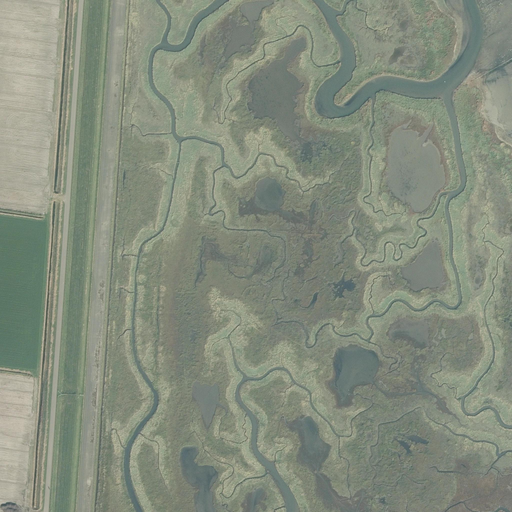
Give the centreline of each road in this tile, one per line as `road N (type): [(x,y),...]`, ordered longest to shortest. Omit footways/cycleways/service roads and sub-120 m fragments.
road 1 (unclassified): [(46,511),(81,0)]
road 2 (track): [(116,0),(81,511)]
